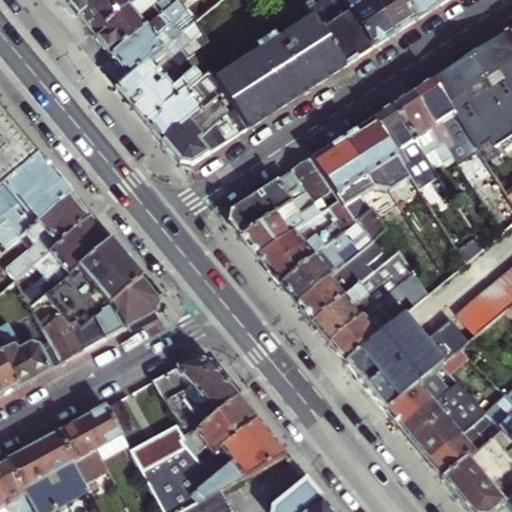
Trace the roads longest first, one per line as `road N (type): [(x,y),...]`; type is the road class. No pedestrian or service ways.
road 1 (residential): [(500,0),(156,225)]
road 2 (primary): [(227,311),(395,511)]
road 3 (residential): [(0,437),(227,311)]
road 4 (primary): [(0,35),(156,225)]
